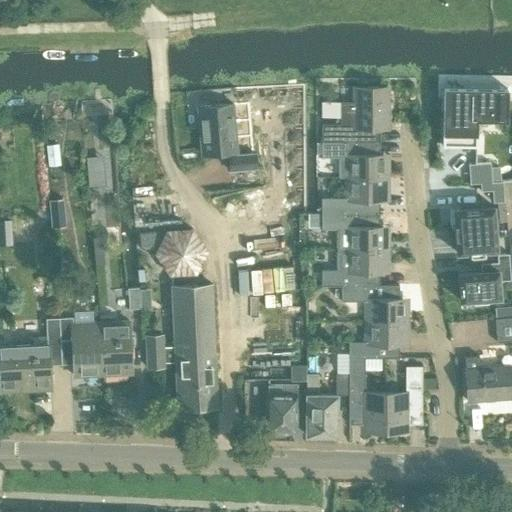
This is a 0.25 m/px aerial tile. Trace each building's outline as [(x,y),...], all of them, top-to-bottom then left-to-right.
[(340,123),(321,123),(321,140),(379,141),(379,129),(386,129),(386,87),(354,87),(354,101),(340,101),(340,123)] [(443,87),(442,146),(475,146),(476,146),(476,120),(506,121),(507,89),(443,87)] [(214,105),(197,107),(198,114),(202,154),(228,151),(230,171),(256,168),(255,153),(237,154),(232,104),(214,105)] [(379,141),(321,140),(321,157),(337,157),(337,177),(346,177),(386,177),(386,164),(386,154),(379,154),(379,141)] [(101,157),(85,158),(87,188),(104,187),(101,157)] [(474,163),(468,164),(469,184),(479,183),(491,182),(490,168),(490,162),(475,163),(474,163)] [(346,198),(321,198),(320,213),(379,213),(379,201),(386,201),(386,190),(386,177),(346,177),(346,198)] [(491,182),(479,183),(480,191),(491,190),(492,202),(503,201),(502,182),(502,181),(499,181),(491,182)] [(61,199),(49,200),(52,227),(64,226),(61,199)] [(453,209),(448,209),(450,226),(454,226),(456,253),(468,252),(469,252),(482,251),(484,251),(496,250),(493,206),(458,209),(455,209),(453,209)] [(379,213),(320,213),(320,229),(336,229),(336,250),(386,249),(386,236),(386,226),(379,226),(379,213)] [(10,222),(0,222),(0,242),(10,242),(10,222)] [(165,231),(138,233),(139,245),(158,244),(165,231)] [(336,270),(320,270),(320,286),(340,286),(340,285),(378,285),(378,273),(386,273),(386,262),(386,249),(336,250),(336,270)] [(508,253),(496,254),(497,262),(509,261),(508,253)] [(480,271),(457,273),(459,301),(472,300),(472,304),(487,303),(487,299),(499,298),(498,281),(510,280),(509,261),(497,262),(480,263),(480,271)] [(147,335),(148,369),(168,368),(167,363),(174,362),(177,408),(217,407),(212,283),(171,285),(174,347),(167,347),(166,334),(147,335)] [(378,285),(340,285),(340,286),(340,301),(365,301),(365,322),(406,321),(406,308),(406,298),(398,298),(398,285),(378,285)] [(127,287),(128,308),(139,307),(138,287),(127,287)] [(71,316),(58,317),(60,363),(73,362),(74,375),(102,373),(99,321),(71,323),(71,316)] [(511,316),(494,319),(496,342),(511,340),(511,316)] [(47,343),(0,345),(0,390),(0,392),(50,388),(49,364),(60,363),(58,317),(45,318),(47,343)] [(128,319),(99,321),(102,373),(131,371),(128,319)] [(365,342),(348,342),(348,366),(349,367),(364,367),(364,358),(385,358),(398,358),(398,344),(406,345),(406,334),(406,321),(365,322),(365,342)] [(478,356),(464,357),(465,368),(467,401),(511,397),(511,393),(510,365),(479,367),(478,356)] [(294,366),(294,380),(305,380),(305,366),(294,366)] [(406,391),(385,391),(384,431),(397,431),(410,431),(410,424),(421,424),(421,389),(421,378),(421,366),(406,366),(406,391)] [(364,367),(349,367),(349,375),(349,394),(349,424),(359,424),(359,431),(371,431),(384,431),(385,391),(364,392),(364,367)] [(336,394),(335,394),(317,394),(317,375),(306,375),(306,435),(336,435),(336,394)] [(335,375),(335,394),(336,394),(348,394),(348,375),(335,375)] [(265,431),(294,432),(295,385),(280,384),(280,395),(265,395),(265,431)]
